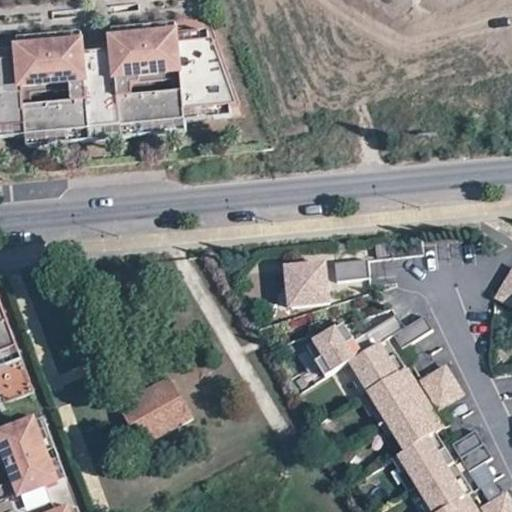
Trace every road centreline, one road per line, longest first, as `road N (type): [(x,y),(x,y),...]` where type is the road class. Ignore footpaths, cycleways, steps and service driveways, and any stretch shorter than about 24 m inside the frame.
road 1 (tertiary): [(0,219),(511,172)]
road 2 (residential): [(456,287),(460,341),(511,452)]
